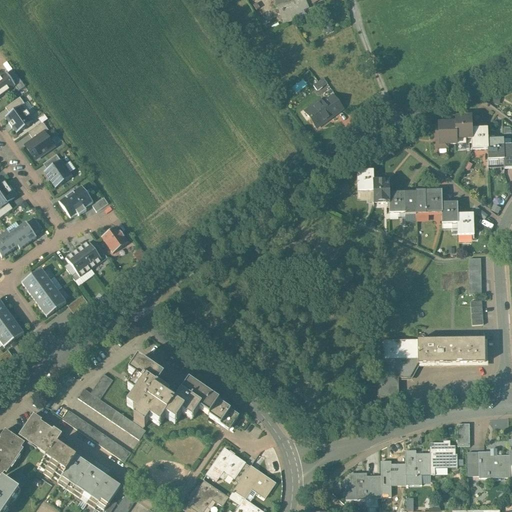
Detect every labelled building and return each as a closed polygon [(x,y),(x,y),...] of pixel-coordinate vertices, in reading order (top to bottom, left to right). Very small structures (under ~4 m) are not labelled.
[(273,0),(281,19),(308,8),(304,0),(273,0)] [(0,100),(17,89),(7,76),(0,80),(0,100)] [(317,92),(328,84),(324,78),(313,86),(317,92)] [(332,97),(322,104),(320,101),(308,110),(312,116),(309,119),(316,129),(342,110),(332,97)] [(20,99),(5,109),(9,115),(21,107),(22,108),(24,106),(20,99)] [(9,115),(5,119),(9,125),(8,125),(11,130),(12,129),(16,135),(33,124),(29,117),(26,113),(22,108),(21,107),(9,115)] [(44,116),(38,120),(41,125),(43,124),(48,121),(44,116)] [(471,118),(455,119),(455,124),(456,140),(472,139),(472,130),(471,118)] [(41,125),(28,134),(33,142),(44,134),(44,135),(48,132),(43,124),(41,125)] [(455,124),(439,124),(439,139),(437,139),(437,149),(447,148),(447,146),(457,145),(456,140),(455,124)] [(487,129),(472,130),(472,139),(472,151),(488,150),(488,141),(487,129)] [(33,142),(25,147),(35,161),(54,148),(44,135),(44,134),(33,142)] [(503,140),(488,141),(488,150),(488,161),(504,161),(504,147),(503,140)] [(56,156),(43,166),(47,171),(60,162),(56,156)] [(47,171),(44,174),(55,190),(72,178),(61,162),(47,171)] [(373,172),(357,172),(357,193),(373,193),(373,183),(373,172)] [(0,179),(0,209),(15,199),(1,179),(0,179)] [(373,183),(373,193),(373,204),(389,204),(389,194),(389,183),(373,183)] [(81,187),(58,203),(70,220),(77,215),(78,218),(86,212),(84,210),(93,204),(81,187)] [(413,192),(409,192),(407,194),(405,194),(405,215),(405,216),(416,216),(416,215),(415,194),(413,192)] [(441,193),(415,194),(416,215),(441,214),(441,205),(442,204),(441,193)] [(405,194),(389,194),(389,204),(390,215),(405,215),(405,194)] [(104,200),(92,208),(96,214),(108,206),(104,200)] [(442,204),(441,205),(441,214),(441,225),(457,225),(457,216),(457,204),(442,204)] [(9,206),(0,211),(0,219),(12,211),(9,206)] [(473,215),(457,216),(457,225),(458,237),(473,236),(473,215)] [(26,225),(10,236),(18,247),(21,250),(36,239),(26,225)] [(117,228),(101,239),(113,255),(128,244),(117,228)] [(0,257),(1,259),(18,247),(10,236),(8,233),(0,238),(0,257)] [(88,243),(77,251),(91,271),(102,262),(92,248),(88,243)] [(97,245),(92,248),(102,262),(107,259),(97,245)] [(80,279),(91,271),(77,251),(65,260),(69,265),(80,279)] [(480,260),(468,261),(469,296),(481,295),(480,260)] [(75,283),(80,279),(69,265),(64,268),(75,283)] [(22,284),(30,296),(49,282),(41,270),(31,278),(32,279),(24,285),(23,284),(22,284)] [(58,293),(49,282),(30,296),(30,297),(33,295),(40,305),(38,307),(58,293)] [(66,305),(58,293),(38,307),(47,319),(48,318),(47,316),(55,311),(56,312),(66,305)] [(108,298),(103,293),(98,299),(103,304),(108,298)] [(482,303),(470,304),(472,327),(483,327),(482,303)] [(0,334),(16,323),(8,311),(0,316),(0,334)] [(16,323),(0,334),(0,343),(5,351),(29,334),(28,332),(25,335),(16,323)] [(485,341),(417,342),(418,365),(457,365),(485,365),(485,341)] [(418,365),(417,342),(383,342),(377,352),(378,399),(399,399),(398,380),(410,379),(413,371),(417,365),(418,365)] [(167,415),(174,405),(167,400),(169,397),(163,392),(170,382),(138,360),(130,371),(138,376),(130,388),(137,393),(128,404),(135,409),(133,411),(138,414),(134,420),(145,428),(151,418),(160,424),(167,415)] [(99,401),(113,381),(103,375),(90,394),(99,401)] [(174,405),(167,415),(176,422),(184,411),(193,418),(199,410),(209,417),(208,417),(221,426),(229,432),(239,417),(219,404),(219,403),(189,382),(183,391),(186,393),(176,407),(174,405)] [(77,399),(139,441),(146,432),(99,401),(90,394),(83,390),(77,399)] [(131,454),(68,411),(61,421),(124,464),(131,454)] [(42,421),(33,416),(19,437),(47,457),(53,448),(60,438),(62,435),(53,429),(52,431),(40,423),(42,421)] [(5,431),(0,438),(0,439),(1,440),(0,441),(0,477),(1,478),(4,474),(6,475),(23,451),(21,449),(24,444),(5,431)] [(60,438),(53,448),(59,451),(61,448),(65,442),(60,438)] [(450,445),(430,446),(430,456),(431,470),(458,470),(457,457),(456,457),(456,448),(450,448),(450,445)] [(59,451),(53,448),(47,457),(37,471),(57,485),(74,462),(68,458),(71,454),(61,448),(59,451)] [(71,454),(68,458),(74,462),(76,458),(80,452),(75,448),(71,454)] [(245,465),(224,450),(206,476),(215,483),(222,473),(234,481),(234,480),(245,465)] [(80,452),(76,458),(81,462),(85,455),(80,452)] [(415,456),(415,453),(405,454),(405,467),(406,477),(427,477),(431,477),(431,470),(430,456),(415,456)] [(496,458),(496,455),(480,455),(480,480),(510,480),(510,468),(510,458),(496,458)] [(90,459),(86,465),(91,468),(95,462),(90,459)] [(79,465),(74,462),(57,485),(72,495),(88,472),(83,468),(86,465),(81,462),(79,465)] [(95,462),(91,468),(96,472),(100,465),(95,462)] [(405,467),(391,467),(391,464),(381,464),(381,479),(381,488),(406,488),(406,477),(405,467)] [(245,465),(234,480),(239,484),(250,468),(245,465)] [(259,476),(258,476),(255,474),(256,472),(250,468),(239,484),(233,493),(243,500),(250,489),(265,500),(274,487),(259,476)] [(105,469),(101,475),(105,478),(110,472),(105,469)] [(88,472),(72,495),(87,505),(103,482),(98,479),(101,475),(96,472),(93,475),(88,472)] [(110,472),(105,478),(111,482),(115,476),(110,472)] [(111,482),(105,478),(103,482),(87,505),(96,511),(104,511),(112,501),(120,489),(115,485),(119,478),(115,476),(111,482)] [(381,479),(366,479),(366,476),(353,476),(353,481),(353,488),(356,488),(356,500),(381,500),(381,488),(381,479)] [(119,478),(115,485),(120,489),(124,482),(119,478)] [(2,479),(0,482),(0,511),(3,511),(19,490),(2,479)] [(353,481),(345,481),(345,502),(356,502),(356,500),(356,488),(353,488),(353,481)] [(228,500),(204,483),(187,507),(193,511),(204,511),(212,501),(222,508),(228,500)] [(135,502),(126,495),(123,500),(132,506),(135,502)] [(132,506),(123,500),(119,505),(129,511),(132,506)] [(112,501),(104,511),(111,511),(117,505),(112,501)] [(261,511),(245,501),(237,511),(261,511)]
